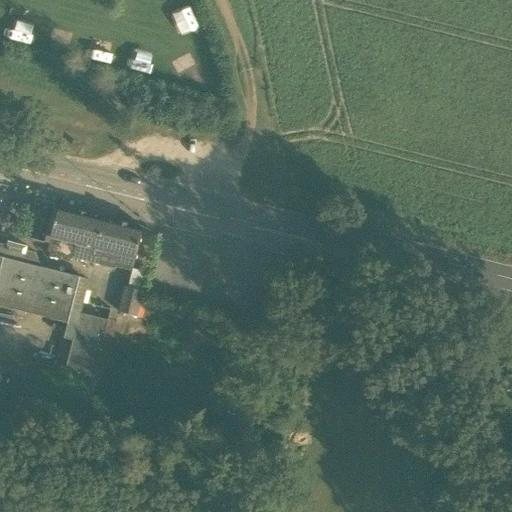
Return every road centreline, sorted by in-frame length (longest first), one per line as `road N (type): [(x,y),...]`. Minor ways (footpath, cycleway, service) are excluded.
road 1 (secondary): [(294,222),(0,148)]
road 2 (track): [(212,224),(252,115),(242,49),(220,0)]
road 3 (secondary): [(294,222),(511,277)]
